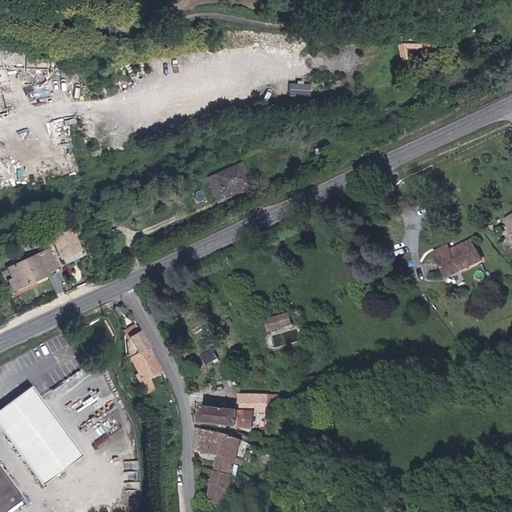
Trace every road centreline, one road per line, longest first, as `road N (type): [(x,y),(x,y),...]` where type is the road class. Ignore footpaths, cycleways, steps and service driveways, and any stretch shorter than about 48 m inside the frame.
road 1 (unclassified): [(0,9),(112,22),(197,15),(364,27),(397,26),(472,0)]
road 2 (secondary): [(131,282),(511,105)]
road 3 (unclassified): [(131,282),(190,408),(191,511)]
road 4 (secondary): [(0,344),(131,282)]
